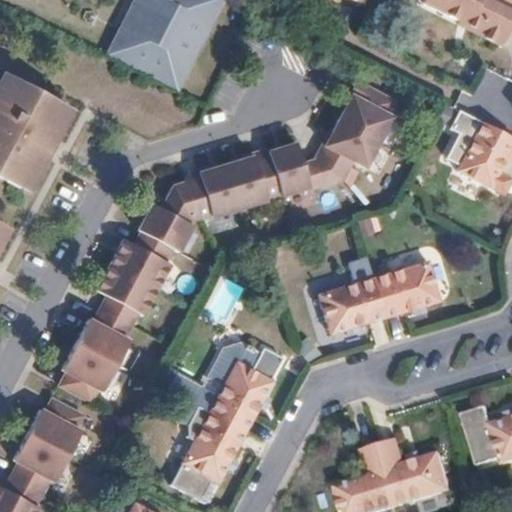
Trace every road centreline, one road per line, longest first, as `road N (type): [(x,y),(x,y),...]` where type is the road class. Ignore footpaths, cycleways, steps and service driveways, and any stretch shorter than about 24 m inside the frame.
road 1 (residential): [(0,385),(119,164),(271,117),(290,81)]
road 2 (residential): [(257,511),(318,399),(381,380)]
road 3 (residential): [(511,326),(413,357),(381,380)]
road 4 (residential): [(381,380),(432,385),(511,359)]
